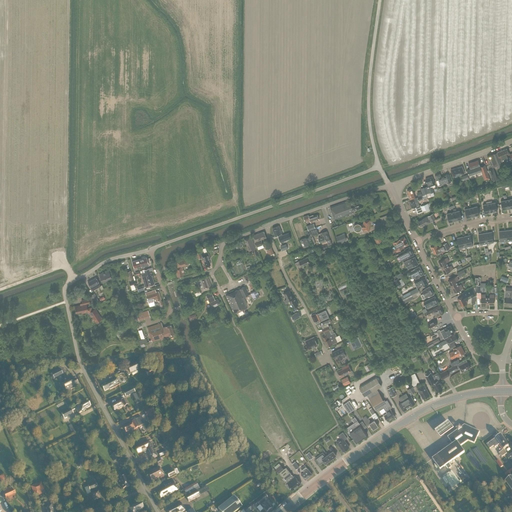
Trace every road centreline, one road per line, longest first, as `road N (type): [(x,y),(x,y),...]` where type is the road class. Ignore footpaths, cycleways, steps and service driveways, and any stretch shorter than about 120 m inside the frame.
road 1 (residential): [(145,490),(81,367),(64,288),(106,261),(149,248)]
road 2 (residential): [(390,185),(379,167),(149,248)]
road 3 (primary): [(322,479),(431,406),(502,391)]
road 4 (residential): [(334,369),(265,227)]
road 5 (residential): [(390,185),(265,227)]
road 6 (residential): [(511,140),(390,185)]
